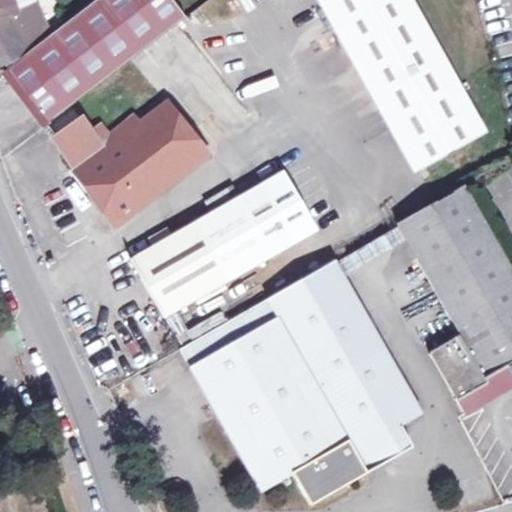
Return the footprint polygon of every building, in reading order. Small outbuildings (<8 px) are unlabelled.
[(94,0),(0,73),(42,127),(169,30),(184,18),(170,0),(94,0)] [(0,0),(0,67),(46,32),(33,2),(13,11),(9,0),(0,0)] [(32,0),(9,0),(13,11),(33,2),(32,0)] [(407,0),(324,0),(321,2),(349,52),(355,49),(380,95),(374,98),(402,148),(408,145),(422,169),(483,135),(407,0)] [(355,49),(349,52),(374,98),(380,95),(355,49)] [(0,118),(0,120),(21,110),(15,98),(0,105),(0,118)] [(74,171),(111,226),(205,154),(166,102),(139,122),(133,116),(106,136),(99,127),(90,133),(79,120),(50,139),(59,152),(74,171)] [(408,145),(402,148),(415,172),(422,169),(408,145)] [(210,214),(172,236),(163,241),(158,233),(147,240),(151,247),(129,260),(161,316),(314,229),(280,173),(238,197),(231,186),(203,202),(210,214)] [(511,274),(462,187),(395,225),(457,333),(459,337),(428,354),(454,399),(484,382),(482,377),(486,374),(490,381),(503,373),(499,367),(511,359),(511,274)] [(167,228),(158,233),(163,241),(172,236),(167,228)] [(408,390),(333,261),(267,299),(178,349),(260,492),(291,474),(309,505),(366,472),(354,450),(420,412),(408,390)] [(484,382),(492,396),(511,384),(511,359),(499,367),(503,373),(490,381),(486,374),(482,377),(484,382)] [(484,382),(454,399),(462,413),(492,396),(484,382)] [(420,412),(354,450),(366,472),(433,433),(420,412)]
